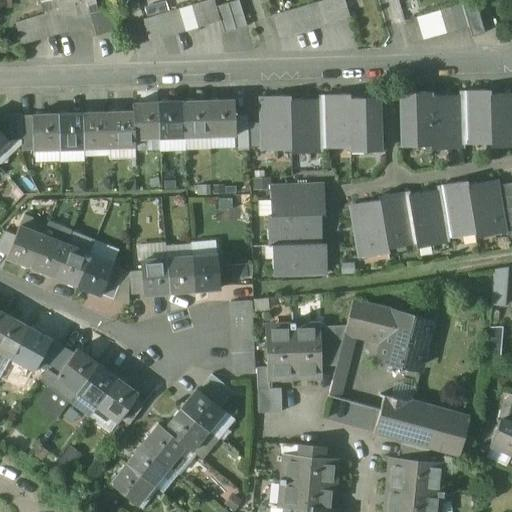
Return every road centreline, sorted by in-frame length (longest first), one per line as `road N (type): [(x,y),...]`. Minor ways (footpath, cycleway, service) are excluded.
road 1 (residential): [(0,75),(511,62)]
road 2 (residential): [(0,278),(124,339),(218,340)]
road 3 (residential): [(359,511),(360,455),(310,432),(301,383)]
